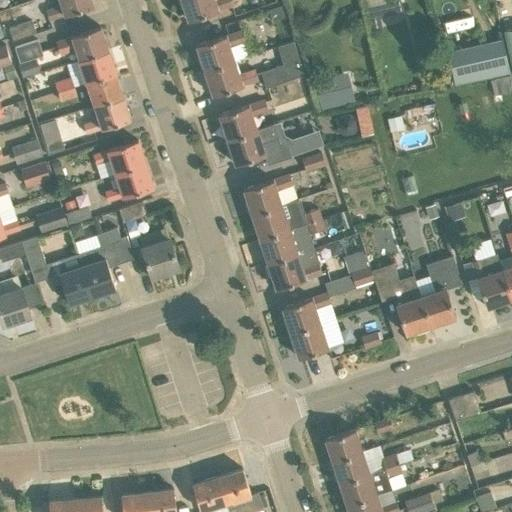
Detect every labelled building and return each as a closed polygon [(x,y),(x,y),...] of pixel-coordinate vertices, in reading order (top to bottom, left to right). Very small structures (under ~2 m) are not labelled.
[(95,5),(93,0),(60,0),(62,3),(46,9),(50,19),(95,5)] [(232,0),(182,0),(189,20),(212,12),(235,5),(232,0)] [(400,0),(394,0),(392,1),(395,14),(404,11),(400,0)] [(36,33),(33,20),(9,27),(13,40),(36,33)] [(80,58),(109,48),(101,26),(57,40),(61,53),(77,48),(80,58)] [(230,45),(246,40),(242,29),(220,37),(197,44),(205,69),(235,59),(230,45)] [(36,58),(44,55),(39,39),(15,47),(21,63),(36,58)] [(6,44),(0,45),(0,67),(13,63),(6,44)] [(109,48),(80,58),(87,81),(117,72),(109,48)] [(505,55),(487,58),(489,65),(461,70),(464,83),(492,78),(510,75),(505,55)] [(36,58),(21,63),(19,63),(23,76),(40,70),(36,58)] [(235,59),(205,69),(213,94),(258,80),(255,69),(249,71),(240,74),(235,60),(235,59)] [(301,62),(265,74),(269,87),(305,75),(301,62)] [(13,64),(4,67),(8,80),(17,77),(13,64)] [(117,72),(87,81),(95,104),(124,95),(117,72)] [(448,73),(438,76),(440,85),(450,83),(448,73)] [(511,92),(511,74),(510,75),(492,78),(495,95),(511,92)] [(58,90),(74,85),(71,76),(55,81),(58,90)] [(74,85),(58,90),(60,101),(77,96),(74,85)] [(352,86),(318,95),(322,109),(355,100),(352,86)] [(124,95),(95,104),(99,118),(84,123),(87,132),(132,118),(124,95)] [(228,138),(257,129),(253,115),(268,110),(264,98),(242,106),(219,113),(228,138)] [(27,109),(24,99),(17,101),(20,111),(27,109)] [(402,116),(390,117),(391,131),(403,130),(402,116)] [(371,119),(359,122),(362,136),(374,134),(371,119)] [(289,148),(282,145),(280,146),(273,124),(257,129),(228,138),(236,163),(265,154),(268,164),(291,156),(289,148)] [(65,148),(61,134),(45,139),(49,152),(65,148)] [(37,138),(11,147),(17,164),(43,156),(37,138)] [(146,163),(139,140),(116,147),(93,154),(96,162),(112,157),(117,172),(146,163)] [(322,151),(302,157),(307,171),(326,165),(322,151)] [(60,159),(52,162),(57,179),(66,177),(60,159)] [(46,160),(21,168),(27,186),(52,179),(46,160)] [(154,186),(152,179),(146,163),(117,172),(121,186),(105,191),(108,201),(131,193),(154,186)] [(252,213),(282,204),(277,189),(293,183),(290,173),(267,181),(244,189),(252,213)] [(6,181),(0,183),(0,194),(9,191),(6,181)] [(323,218),(320,207),(304,212),(300,198),(282,204),(252,213),(261,238),(290,228),(305,223),(323,218)] [(74,200),(65,203),(67,209),(76,207),(74,200)] [(148,214),(143,200),(120,209),(124,222),(148,214)] [(445,206),(450,221),(466,216),(461,201),(445,206)] [(426,206),(430,219),(440,216),(436,203),(426,206)] [(88,205),(66,212),(70,224),(92,218),(88,205)] [(63,206),(36,214),(42,234),(69,226),(63,206)] [(0,216),(0,235),(21,229),(18,219),(3,224),(0,216)] [(323,218),(305,223),(308,234),(326,228),(323,218)] [(127,235),(121,237),(118,227),(97,234),(101,245),(79,253),(83,265),(93,296),(117,288),(107,259),(118,256),(121,263),(135,258),(127,235)] [(170,238),(166,227),(139,235),(143,246),(133,250),(142,276),(151,273),(152,276),(180,267),(170,238)] [(298,253),(290,230),(290,228),(261,238),(269,263),(298,253)] [(36,281),(50,276),(38,236),(22,241),(26,254),(36,281)] [(0,255),(2,262),(22,255),(26,254),(22,241),(0,248),(0,255)] [(312,249),(298,253),(269,263),(277,288),(300,280),(322,273),(319,266),(318,262),(317,263),(312,249)] [(502,269),(497,253),(472,261),(480,284),(487,306),(511,298),(502,269)] [(453,255),(427,263),(435,289),(421,294),(431,325),(456,317),(449,294),(447,288),(463,284),(453,255)] [(431,325),(421,294),(414,274),(399,279),(394,262),(372,269),(376,280),(382,300),(394,296),(406,333),(431,325)] [(83,265),(60,273),(70,303),(93,296),(83,265)] [(376,280),(372,269),(371,265),(351,272),(352,273),(356,286),(357,286),(376,280)] [(511,298),(511,265),(502,269),(511,298)] [(32,316),(24,293),(22,286),(18,275),(0,280),(0,315),(3,325),(32,316)] [(331,301),(328,292),(283,307),(291,332),(321,322),(316,307),(331,301)] [(329,347),(321,322),(291,332),(299,357),(329,347)] [(381,342),(377,331),(362,335),(366,347),(381,342)] [(474,390),(449,398),(456,419),(481,412),(474,390)] [(389,418),(375,422),(378,432),(392,427),(389,418)] [(363,450),(356,428),(325,438),(332,460),(363,450)] [(511,428),(503,431),(505,440),(511,438),(511,428)] [(340,482),(370,472),(367,462),(363,450),(332,460),(340,482)] [(478,450),(467,454),(471,465),(481,462),(478,450)] [(397,453),(382,458),(385,466),(400,462),(397,453)] [(370,472),(340,482),(347,503),(393,488),(389,476),(403,472),(400,462),(385,466),(370,472)] [(252,493),(243,468),(219,476),(229,511),(250,511),(263,508),(258,492),(252,493)] [(198,497),(202,511),(229,511),(219,476),(215,477),(193,484),(198,497)] [(148,490),(150,511),(176,511),(177,511),(174,487),(148,490)] [(393,488),(347,503),(349,511),(398,511),(400,511),(396,501),(392,489),(393,489),(393,488)] [(150,511),(148,490),(122,494),(124,511),(150,511)] [(430,511),(433,511),(436,510),(429,491),(405,500),(408,511),(430,511)] [(102,511),(102,495),(76,497),(77,511),(102,511)] [(77,511),(76,497),(52,499),(49,499),(50,511),(77,511)]
